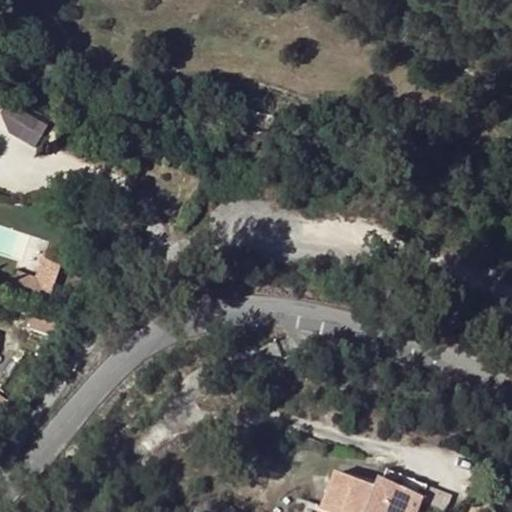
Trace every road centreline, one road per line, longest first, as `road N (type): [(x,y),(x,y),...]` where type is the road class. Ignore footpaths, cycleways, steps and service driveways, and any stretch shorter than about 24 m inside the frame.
road 1 (track): [(0,472),(78,347),(145,273),(209,234),(305,236),(467,263),(511,292)]
road 2 (tertiary): [(0,499),(131,351),(179,326),(237,311),(304,316),(380,335),(452,367),(511,421)]
